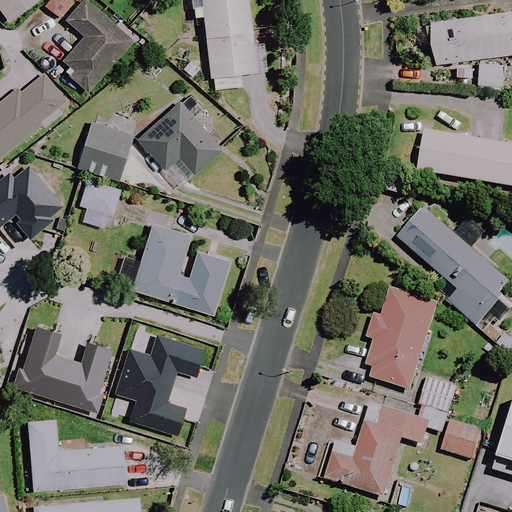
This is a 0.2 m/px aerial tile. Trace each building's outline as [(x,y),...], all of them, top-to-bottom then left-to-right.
[(0,0),(0,14),(7,24),(39,0),(0,0)] [(82,40),(64,61),(69,65),(61,75),(85,96),(131,43),(81,0),(80,0),(61,22),(82,40)] [(209,80),(256,75),(247,0),(190,0),(193,19),(202,18),(209,80)] [(504,58),(511,56),(511,13),(425,25),(431,67),(477,61),(476,88),(503,88),(504,58)] [(0,159),(64,104),(36,72),(19,87),(0,103),(0,159)] [(193,177),(235,138),(210,111),(193,91),(135,143),(163,173),(178,160),(193,177)] [(131,137),(97,128),(91,149),(82,147),(76,170),(119,181),(131,137)] [(511,147),(423,132),(416,173),(511,189),(511,147)] [(69,177),(28,164),(17,197),(58,210),(69,177)] [(119,190),(86,180),(78,206),(86,209),(81,224),(106,232),(119,190)] [(443,227),(423,209),(397,238),(456,291),(446,302),(476,328),(511,287),(443,227)] [(188,237),(149,225),(137,262),(131,260),(122,290),(187,310),(195,282),(176,276),(188,237)] [(11,234),(0,230),(0,308),(9,277),(1,274),(11,234)] [(364,339),(375,343),(368,367),(374,369),(370,380),(408,393),(437,301),(388,285),(378,317),(372,315),(364,339)] [(95,311),(51,297),(40,328),(85,342),(95,311)] [(133,342),(105,333),(86,391),(78,388),(72,405),(147,429),(159,391),(121,379),(133,342)] [(418,405),(447,415),(456,389),(426,379),(418,405)] [(447,415),(418,405),(414,418),(384,408),(378,428),(329,412),(321,439),(334,443),(322,481),(382,500),(401,440),(421,447),(426,431),(441,435),(447,415)] [(511,405),(496,461),(511,465),(511,405)] [(57,453),(54,420),(27,423),(33,492),(124,484),(120,447),(57,453)] [(481,430),(450,420),(440,452),(471,461),(481,430)] [(137,511),(137,499),(34,507),(33,511),(137,511)]
